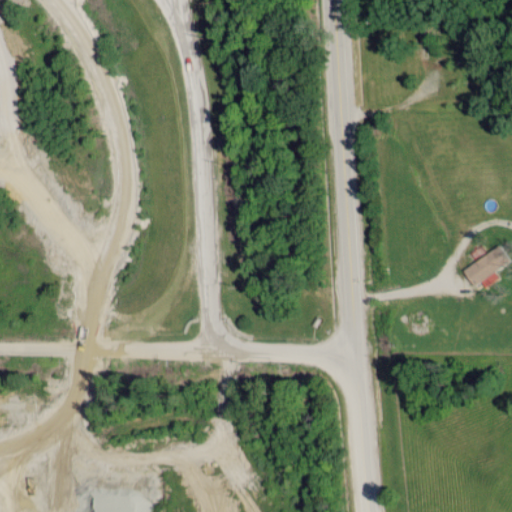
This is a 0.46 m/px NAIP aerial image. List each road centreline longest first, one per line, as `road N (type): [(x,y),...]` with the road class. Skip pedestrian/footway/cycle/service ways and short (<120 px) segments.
road 1 (primary): [(376,511),(357,353),(340,0)]
road 2 (residential): [(357,353),(0,349)]
